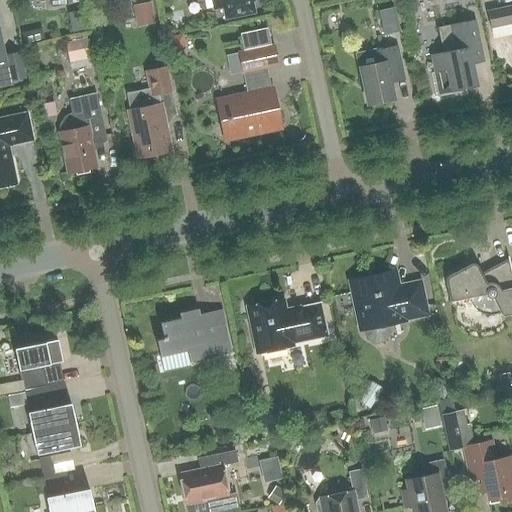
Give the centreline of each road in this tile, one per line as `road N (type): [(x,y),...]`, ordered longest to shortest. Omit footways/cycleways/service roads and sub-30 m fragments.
road 1 (residential): [(151,511),(94,248)]
road 2 (residential): [(94,248),(341,196)]
road 3 (residential): [(341,196),(299,0)]
road 4 (residential): [(341,196),(511,160)]
